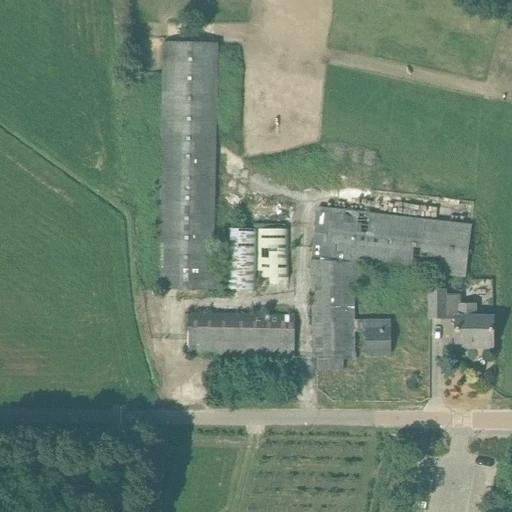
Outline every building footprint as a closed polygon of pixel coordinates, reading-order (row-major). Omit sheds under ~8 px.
[(158,290),(222,292),(222,274),(215,274),(219,44),(163,43),(158,290)] [(317,209),(312,260),(314,359),(318,359),(318,369),(343,370),(344,360),(355,360),(356,331),(355,331),(355,320),(356,284),(366,284),(366,266),(458,276),(464,277),(467,277),(473,225),(321,209),(317,209)] [(257,229),(227,228),(227,232),(218,232),(218,257),(226,257),(226,288),(257,289),(257,229)] [(289,229),(257,229),(257,289),(288,289),(289,229)] [(493,347),(493,318),(475,318),(475,305),(460,305),(460,296),(446,296),(446,291),(430,290),(430,318),(457,319),(457,342),(474,343),(473,347),(493,347)] [(295,359),(296,316),(189,313),(188,356),(295,359)] [(392,355),(392,321),(355,320),(355,331),(356,331),(368,331),(367,354),(392,355)]
